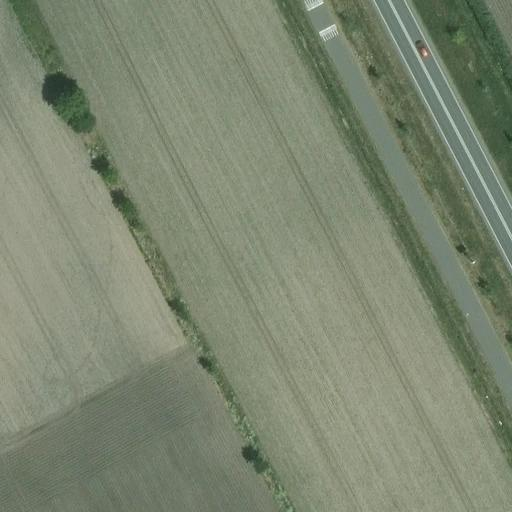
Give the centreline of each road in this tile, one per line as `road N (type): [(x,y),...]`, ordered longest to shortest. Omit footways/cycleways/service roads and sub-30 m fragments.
road 1 (unclassified): [(511,389),(310,0)]
road 2 (trunk): [(511,241),(387,0)]
